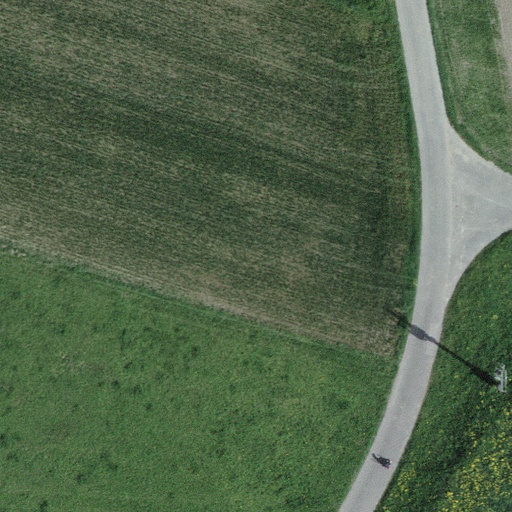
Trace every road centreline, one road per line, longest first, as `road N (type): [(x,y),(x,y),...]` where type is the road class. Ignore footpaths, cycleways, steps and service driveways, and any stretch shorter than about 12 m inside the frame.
road 1 (residential): [(352,511),(397,418),(453,206)]
road 2 (residential): [(453,206),(421,0)]
